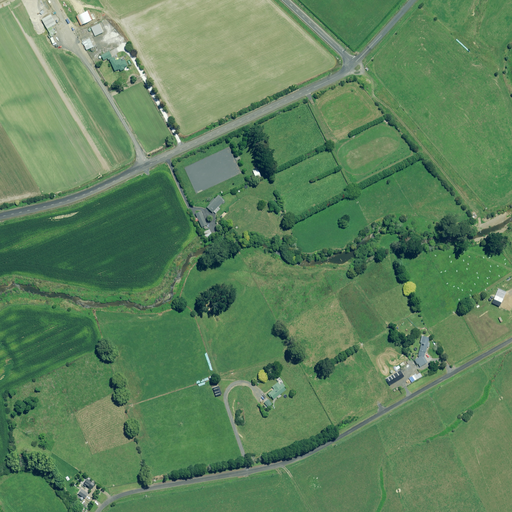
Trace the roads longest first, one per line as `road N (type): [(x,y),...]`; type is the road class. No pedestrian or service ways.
road 1 (unclassified): [(511,339),(298,462),(117,495),(100,511)]
road 2 (unclassified): [(0,216),(101,187),(353,63)]
